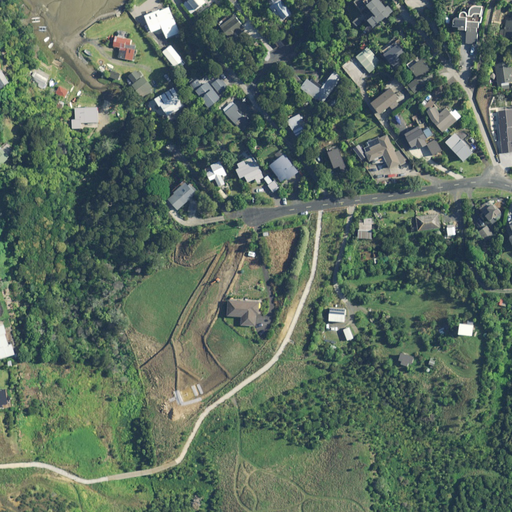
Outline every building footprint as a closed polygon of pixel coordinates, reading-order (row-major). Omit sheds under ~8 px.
[(186,0),(183,3),(191,14),(206,1),(205,0),(186,0)] [(292,12),(281,0),(277,0),(271,6),(277,13),(275,14),(281,21),(292,12)] [(386,7),(380,0),(368,0),(365,3),(375,15),(368,20),(373,27),(393,11),(389,5),(386,7)] [(180,33),(169,6),(145,16),(152,32),(162,28),(167,38),(180,33)] [(469,14),(469,15),(469,14),(468,13),(467,12),(466,12),(465,11),(464,12),(463,12),(462,12),(462,13),(461,13),(461,14),(461,15),(461,16),(461,17),(455,17),(455,25),(460,25),(460,30),(467,30),(467,43),(479,44),(480,22),(482,22),(482,6),(473,6),(472,7),(471,8),(471,9),(470,9),(470,10),(470,11),(469,11),(469,12),(469,13),(469,14)] [(246,30),(234,15),(220,26),(232,41),(246,30)] [(361,22),(357,17),(353,22),(357,26),(361,22)] [(128,32),(117,30),(114,46),(121,47),(120,58),(133,60),(135,46),(131,45),(132,39),(127,38),(128,32)] [(406,54),(399,43),(384,54),(391,65),(406,54)] [(182,60),(171,45),(163,52),(174,66),(182,60)] [(380,63),(368,47),(356,56),(369,72),(380,63)] [(430,70),(422,59),(410,68),(418,78),(430,70)] [(511,61),(496,63),(499,89),(510,87),(509,82),(511,81),(511,61)] [(0,88),(10,82),(0,66),(0,88)] [(135,69),(128,74),(133,82),(140,77),(135,69)] [(48,79),(33,71),(28,81),(42,89),(48,79)] [(341,78),(334,72),(321,89),(308,78),(300,88),(316,100),(317,98),(322,103),(341,78)] [(154,91),(143,77),(132,85),(143,99),(154,91)] [(206,77),(199,82),(197,79),(191,84),(209,107),(220,99),(212,88),(214,86),(206,77)] [(229,87),(223,78),(213,84),(219,94),(229,87)] [(422,87),(416,78),(408,84),(415,93),(422,87)] [(68,90),(59,85),(54,94),(64,99),(68,90)] [(185,105),(174,87),(154,98),(159,106),(161,105),(167,116),(185,105)] [(399,99),(391,88),(371,103),(380,114),(390,106),(395,112),(401,107),(397,101),(399,99)] [(242,98),(225,112),(242,131),(258,117),(242,98)] [(341,103),(336,99),(330,106),(336,110),(341,103)] [(86,101),(86,106),(81,106),(81,116),(88,116),(88,119),(93,119),(93,116),(95,116),(95,101),(86,101)] [(444,111),(440,106),(438,108),(435,106),(427,113),(444,132),(462,116),(456,109),(452,113),(447,107),(444,111)] [(511,151),(511,109),(499,110),(503,153),(511,151)] [(305,124),(299,114),(287,120),(293,131),(305,124)] [(103,121),(95,118),(90,129),(95,131),(98,124),(101,126),(103,121)] [(423,132),(419,125),(405,134),(413,147),(417,145),(419,149),(427,144),(425,140),(434,134),(430,128),(423,132)] [(469,136),(462,128),(455,135),(454,134),(446,142),(464,161),(474,152),(467,145),(469,144),(465,140),(469,136)] [(401,164),(388,134),(366,143),(368,146),(358,150),(362,159),(368,157),(370,161),(372,160),(374,163),(387,162),(390,169),(401,164)] [(443,150),(437,140),(428,145),(433,155),(443,150)] [(0,166),(11,156),(2,147),(0,148),(0,166)] [(299,172),(285,154),(284,155),(281,151),(278,153),(281,157),(270,166),(282,181),(286,178),(288,180),(299,172)] [(348,171),(341,152),(330,157),(335,168),(340,166),(343,173),(348,171)] [(228,175),(221,160),(205,169),(211,180),(215,178),(220,186),(225,183),(223,178),(228,175)] [(264,177),(258,163),(253,166),(251,162),(241,167),(248,182),(256,178),(257,181),(264,177)] [(269,175),(265,178),(269,184),(273,181),(269,175)] [(190,185),(187,181),(175,192),(175,193),(169,199),(178,210),(198,192),(191,184),(190,185)] [(227,196),(222,188),(217,192),(223,199),(227,196)] [(200,202),(192,199),(188,211),(197,214),(200,202)] [(487,218),(492,225),(505,215),(496,203),(493,206),(489,200),(479,208),(484,214),(480,217),(484,221),(487,218)] [(440,228),(439,214),(410,218),(412,231),(440,228)] [(494,236),(486,224),(478,230),(486,241),(494,236)] [(508,299),(499,297),(497,304),(506,306),(508,299)] [(260,302),(229,300),(228,316),(243,317),(242,325),(256,326),(257,314),(259,314),(260,302)] [(346,308),(330,307),(329,320),(345,322),(346,308)] [(10,345),(4,322),(0,322),(0,356),(1,357),(1,358),(15,355),(16,358),(20,357),(19,353),(15,354),(13,344),(10,345)] [(356,335),(354,327),(351,329),(350,327),(344,329),(348,340),(354,338),(354,336),(356,335)] [(401,364),(407,366),(408,363),(411,364),(414,357),(401,353),(399,360),(402,361),(401,364)] [(0,390),(0,407),(8,407),(6,390),(0,390)]
